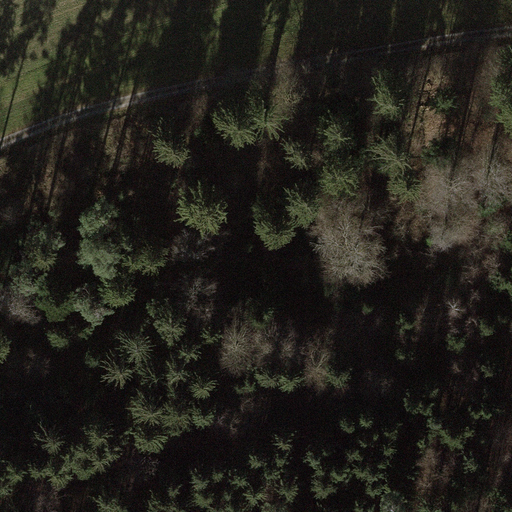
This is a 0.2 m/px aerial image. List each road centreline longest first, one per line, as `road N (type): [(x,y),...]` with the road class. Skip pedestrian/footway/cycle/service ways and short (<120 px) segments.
road 1 (track): [(0,497),(511,348)]
road 2 (track): [(0,150),(123,104),(243,74),(511,29)]
